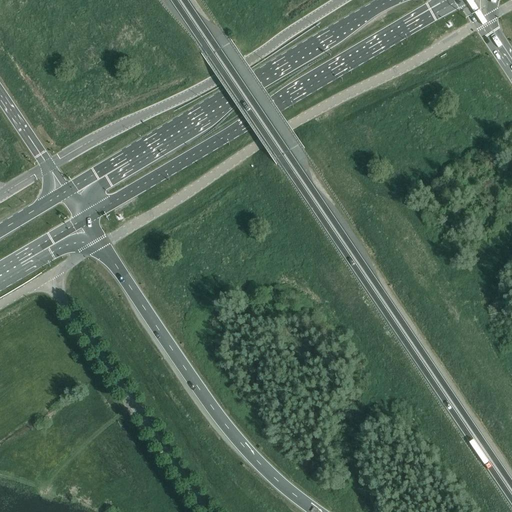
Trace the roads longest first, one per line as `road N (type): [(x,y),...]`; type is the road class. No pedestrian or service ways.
road 1 (trunk): [(173,0),(511,499)]
road 2 (trunk): [(511,484),(184,0)]
road 3 (unclassified): [(100,244),(289,124),(482,21)]
road 4 (trunk): [(84,219),(459,0)]
road 5 (trunk): [(389,0),(63,192)]
road 6 (trunk): [(100,244),(239,443),(318,511)]
road 7 (unclassified): [(341,0),(199,89),(47,166)]
road 8 (unclassified): [(204,511),(47,277)]
